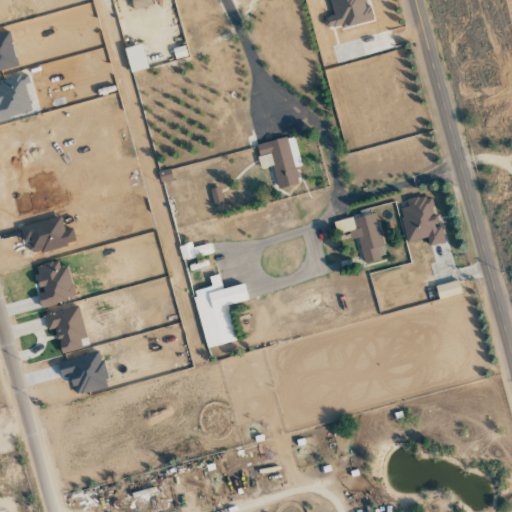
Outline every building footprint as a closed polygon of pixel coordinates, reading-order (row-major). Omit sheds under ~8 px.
[(329,0),(333,15),(323,18),(326,28),(340,25),(341,28),(370,21),(364,0),(329,0)] [(301,165),(294,135),(255,144),(261,169),(271,166),(277,188),(298,183),(295,167),(301,165)] [(214,205),(223,202),(219,187),(210,189),(214,205)] [(444,242),(440,224),(437,224),(430,194),(406,200),(408,206),(399,208),(407,242),(427,237),(429,245),(444,242)] [(333,222),(336,234),(348,231),(350,239),(357,237),(363,263),(379,259),(377,246),(383,245),(375,212),(333,222)] [(179,245),(182,260),(213,253),(210,243),(192,247),(191,242),(179,245)] [(41,307),(75,298),(67,265),(60,267),(58,260),(34,266),(41,292),(37,293),(41,307)] [(206,348),(235,341),(227,304),(247,300),(243,283),(222,288),(219,274),(209,276),(211,286),(192,290),(206,348)] [(435,285),(438,299),(461,294),(458,280),(435,285)] [(47,330),(54,328),(61,353),(88,346),(78,306),(43,315),(47,330)] [(57,362),(61,377),(69,375),(75,395),(109,386),(99,351),(57,362)]
